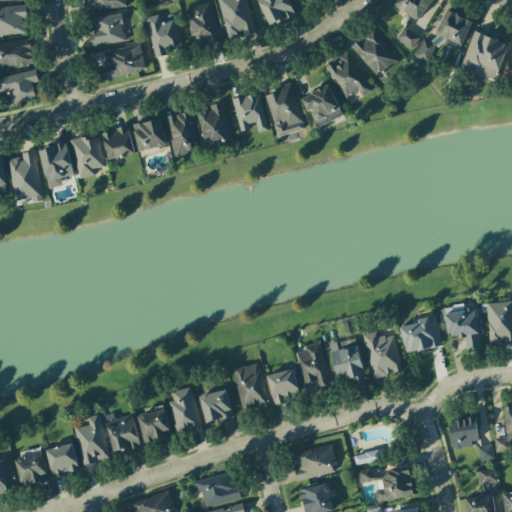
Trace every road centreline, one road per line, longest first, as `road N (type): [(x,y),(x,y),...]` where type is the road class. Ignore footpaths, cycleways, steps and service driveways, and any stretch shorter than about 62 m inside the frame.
road 1 (residential): [(43,511),(377,408),(420,412),(463,380),(511,374)]
road 2 (residential): [(0,125),(284,53),(359,0)]
